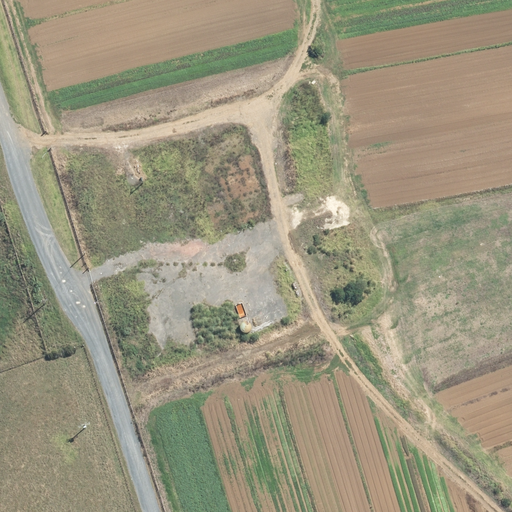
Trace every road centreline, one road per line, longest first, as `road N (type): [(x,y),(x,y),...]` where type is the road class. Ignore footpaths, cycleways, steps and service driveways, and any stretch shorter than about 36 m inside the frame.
road 1 (unclassified): [(0,98),(52,264),(66,302),(99,346),(151,511)]
road 2 (track): [(258,112),(298,78),(315,26),(313,0)]
